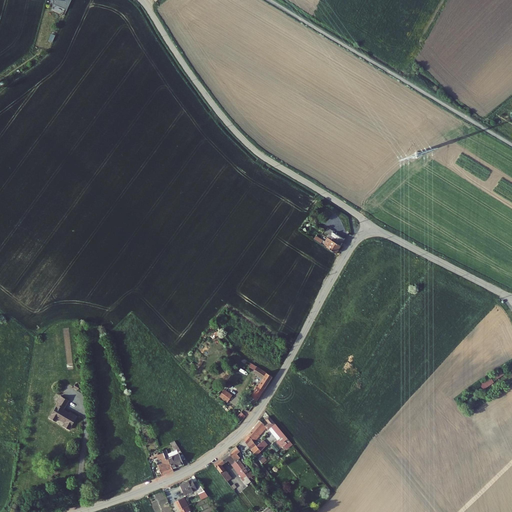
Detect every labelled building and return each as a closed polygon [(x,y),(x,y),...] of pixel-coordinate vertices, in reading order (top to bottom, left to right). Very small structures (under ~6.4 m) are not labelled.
[(335,235),(345,240),(354,222),(348,219),(347,222),(339,218),(335,225),(339,227),(335,235)] [(316,242),(336,254),(343,244),(333,238),(329,245),(317,238),(315,242),(316,242)] [(314,275),(313,278),(319,281),(328,267),(318,261),(312,273),(314,275)] [(311,299),(318,285),(300,276),(295,285),(306,290),(304,295),(311,299)] [(478,347),(486,338),(480,331),(471,340),(478,347)] [(347,362),(341,370),(346,373),(351,365),(347,362)] [(252,397),(258,404),(274,378),(258,368),(255,374),(264,380),(252,397)] [(480,384),(483,389),(504,376),(501,370),(480,384)] [(225,391),(221,397),(229,403),(233,397),(225,391)] [(63,425),(70,428),(76,415),(68,410),(67,411),(62,409),(66,399),(59,395),(55,402),(56,403),(49,418),(55,421),(57,418),(65,422),(63,425)] [(294,446),(271,419),(267,422),(270,425),(266,428),(269,432),(270,431),(280,442),(280,443),(282,446),(287,442),(289,445),(286,447),(288,450),(294,446)] [(265,426),(262,423),(244,440),(249,448),(258,459),(259,460),(262,464),(267,461),(260,453),(270,445),(266,440),(256,448),(252,443),(254,441),(255,442),(266,431),(263,428),(265,426)] [(245,451),(249,448),(244,440),(240,444),(245,451)] [(169,444),(171,447),(175,446),(186,463),(187,462),(174,442),(169,444)] [(162,451),(163,452),(165,458),(168,457),(172,469),(182,465),(182,464),(186,463),(175,446),(171,447),(176,455),(168,457),(165,449),(162,451)] [(237,447),(229,452),(243,470),(246,474),(250,470),(248,467),(247,468),(239,459),(241,458),(238,454),(241,452),(237,447)] [(157,464),(161,475),(173,471),(172,469),(168,457),(165,458),(163,452),(157,454),(159,459),(161,458),(163,462),(157,464)] [(225,463),(226,464),(229,461),(239,473),(243,470),(229,452),(221,457),(225,463)] [(213,463),(217,469),(222,466),(224,464),(220,458),(213,463)] [(259,460),(258,459),(251,464),(259,474),(263,471),(256,463),(259,460)] [(231,477),(222,466),(217,469),(227,481),(231,477)] [(252,481),(257,488),(262,485),(250,470),(246,474),(252,481)] [(252,481),(246,474),(242,477),(241,478),(247,485),(252,481)] [(194,482),(192,479),(180,485),(185,495),(197,489),(202,499),(210,495),(198,480),(194,482)] [(191,510),(185,498),(175,502),(180,511),(191,511),(191,510)]
